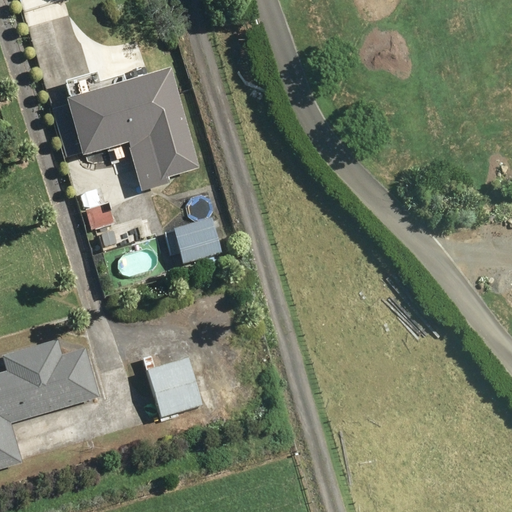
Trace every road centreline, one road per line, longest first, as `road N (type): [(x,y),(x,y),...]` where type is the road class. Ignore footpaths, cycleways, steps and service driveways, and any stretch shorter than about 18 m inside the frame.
road 1 (unknown): [(254,0),(313,162),(398,253)]
road 2 (unknown): [(0,48),(77,310)]
road 3 (unknown): [(398,253),(511,381)]
